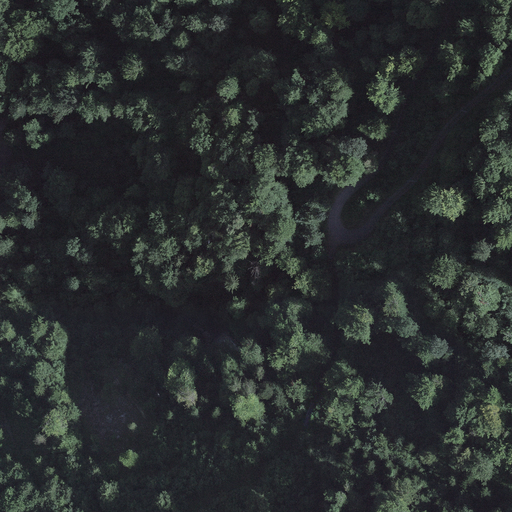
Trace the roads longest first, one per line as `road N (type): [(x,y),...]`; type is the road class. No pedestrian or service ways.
road 1 (track): [(511,71),(449,125),(384,217),(354,234),(341,232),(335,216),(342,199),(394,140),(456,0)]
road 2 (track): [(341,232),(331,267),(337,343),(307,410),(297,430),(201,511)]
road 3 (track): [(76,0),(20,68),(0,138)]
